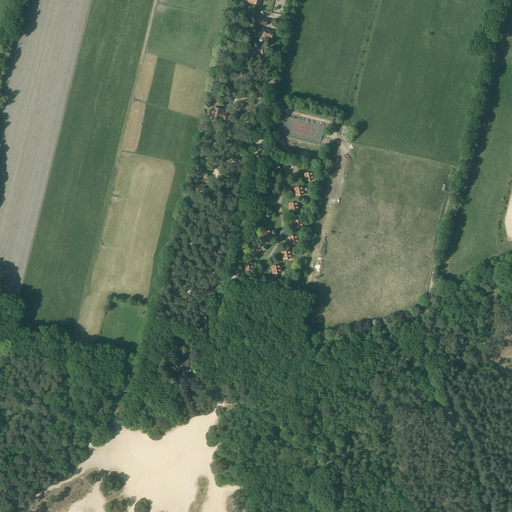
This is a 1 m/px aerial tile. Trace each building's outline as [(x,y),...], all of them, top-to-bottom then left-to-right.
[(246,16),(247,9),(240,7),(234,5),(234,6),(232,6),(233,5),(229,4),(227,12),(246,16)] [(257,17),(256,19),(255,24),(267,26),(268,20),(257,17)] [(248,32),(250,24),(232,20),(230,28),(248,32)] [(260,28),(258,37),(264,38),(264,36),(272,38),(273,32),(269,31),(269,30),(260,28)] [(230,43),(240,45),(241,39),(232,37),(230,43)] [(233,50),(229,49),(223,47),(221,53),(227,55),(231,56),(233,50)] [(224,69),(234,71),(235,65),(226,63),(224,69)] [(229,80),(221,78),(219,85),(228,87),(229,80)] [(222,92),(220,98),(229,100),(230,97),(226,95),(227,93),(222,92)] [(249,116),(250,109),(245,108),(246,106),(240,105),(240,107),(238,106),(236,116),(240,117),(240,115),(249,116)] [(213,109),(212,114),(213,114),(213,115),(214,116),(213,120),(220,122),(220,118),(225,119),(226,118),(227,118),(227,116),(226,115),(226,114),(221,113),(222,110),(215,109),(215,110),(213,109)] [(286,117),(282,136),(320,145),(324,126),(286,117)] [(233,145),(233,146),(242,148),(244,141),(243,141),(234,139),(233,145)] [(208,163),(210,154),(200,152),(197,161),(208,163)] [(239,165),(241,157),(232,154),(229,163),(239,165)] [(279,162),(271,163),(271,164),(272,171),(279,170),(280,169),(279,162)] [(197,176),(197,177),(207,179),(208,171),(199,169),(197,176)] [(312,172),(304,173),(306,181),(314,180),(312,172)] [(228,173),(226,179),(235,181),(237,175),(228,173)] [(272,179),(264,180),(264,181),(265,188),(272,186),(273,186),(272,179)] [(197,183),(195,191),(205,193),(207,185),(197,183)] [(303,186),(295,188),(296,196),(304,194),(303,186)] [(222,197),(232,199),(234,191),(224,188),(222,197)] [(271,196),(263,198),(264,205),(272,203),(271,196)] [(297,202),(289,204),(291,211),(299,210),(297,202)] [(224,206),(222,212),(219,211),(218,217),(223,218),(225,212),(228,213),(230,207),(224,206)] [(264,213),(256,214),(256,215),(257,222),(264,221),(265,220),(264,213)] [(302,219),(294,221),(295,229),(303,227),(302,219)] [(270,230),(262,231),(262,232),(263,239),(270,238),(271,237),(270,230)] [(297,235),(289,237),(291,245),(299,243),(297,235)] [(260,245),(252,246),(252,247),(253,254),(260,253),(261,253),(260,245)] [(290,250),(282,252),(284,260),(292,258),(290,250)] [(252,261),(244,263),(246,271),(254,269),(252,261)] [(212,264),(210,276),(218,278),(219,276),(220,271),(221,266),(212,264)] [(280,265),(272,266),(273,274),(281,272),(280,265)] [(209,286),(207,295),(214,296),(215,294),(216,290),(216,288),(209,286)] [(161,308),(159,315),(166,316),(168,309),(161,308)] [(172,365),(171,369),(175,370),(175,368),(178,368),(178,371),(191,372),(192,364),(188,364),(189,361),(189,360),(179,360),(179,361),(178,366),(176,366),(176,365),(172,365)]
